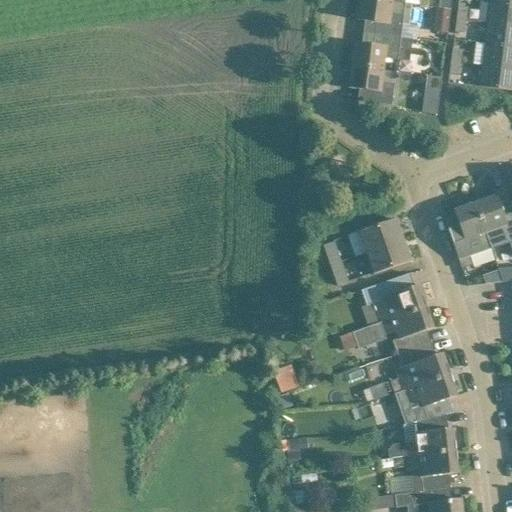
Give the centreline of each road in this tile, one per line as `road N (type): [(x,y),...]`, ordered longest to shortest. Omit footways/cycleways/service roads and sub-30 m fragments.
road 1 (residential): [(498,511),(484,387),(414,175)]
road 2 (residential): [(337,0),(324,108),(414,175)]
